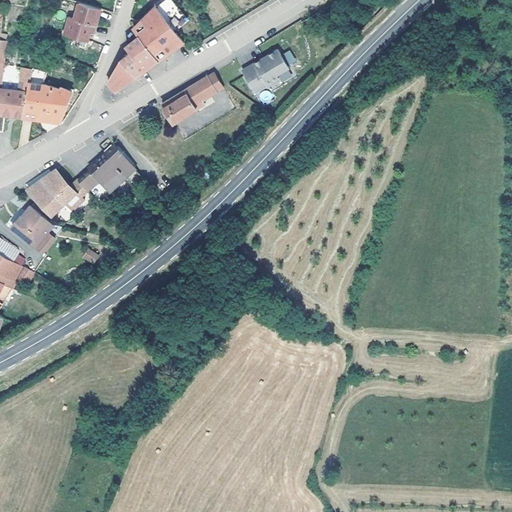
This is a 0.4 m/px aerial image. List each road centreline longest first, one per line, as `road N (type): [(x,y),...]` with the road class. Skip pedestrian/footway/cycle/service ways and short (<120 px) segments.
road 1 (primary): [(419,0),(184,236),(75,319),(0,362)]
road 2 (residential): [(87,128),(304,0)]
road 3 (residential): [(127,0),(87,128)]
